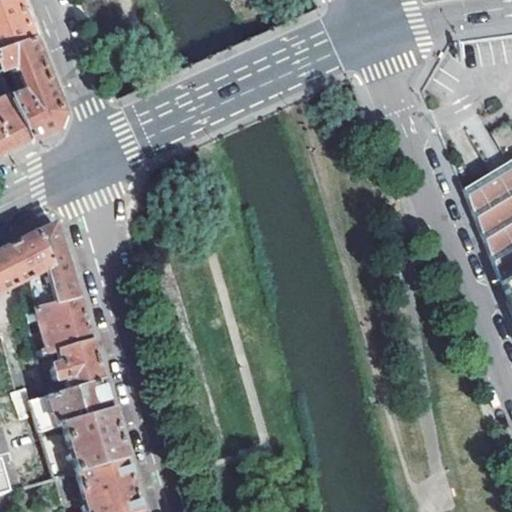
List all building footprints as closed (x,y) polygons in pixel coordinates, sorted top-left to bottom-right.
[(0,54),(30,43),(28,37),(22,21),(14,1),(0,5),(0,54)] [(44,79),(30,43),(0,54),(0,73),(7,71),(15,93),(5,97),(28,142),(29,142),(54,130),(57,122),(60,117),(48,83),(45,83),(44,79)] [(28,142),(5,97),(2,98),(3,102),(0,104),(0,155),(19,146),(28,142)] [(511,158),(461,189),(497,279),(511,269),(511,158)] [(33,235),(53,305),(76,299),(64,259),(61,252),(51,226),(33,235)] [(0,251),(0,293),(17,286),(25,313),(32,311),(53,305),(33,235),(26,239),(0,251)] [(511,269),(497,279),(511,315),(511,269)] [(76,299),(53,305),(32,311),(42,348),(37,349),(40,357),(55,353),(89,343),(87,336),(76,299)] [(62,380),(65,391),(100,382),(94,362),(89,343),(55,353),(58,363),(51,366),(47,370),(49,380),(55,381),(62,380)] [(37,432),(59,425),(109,411),(107,404),(100,382),(65,391),(47,397),(28,402),(32,415),(37,432)] [(28,402),(24,389),(14,393),(10,394),(21,420),(32,415),(28,402)] [(109,411),(59,425),(69,456),(65,458),(67,464),(70,463),(74,474),(123,460),(116,436),(109,411)] [(123,460),(74,474),(83,505),(78,506),(80,511),(137,511),(138,511),(131,487),(123,460)]
